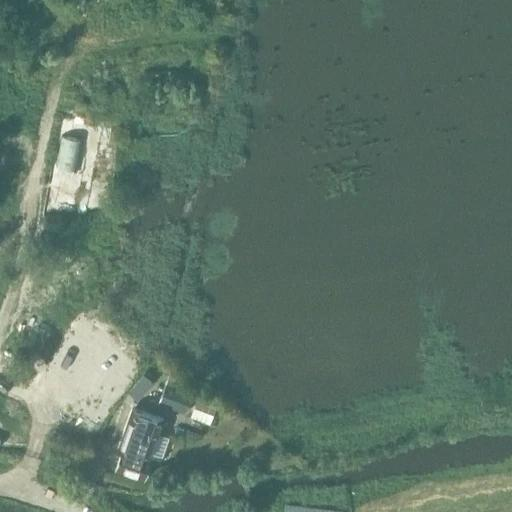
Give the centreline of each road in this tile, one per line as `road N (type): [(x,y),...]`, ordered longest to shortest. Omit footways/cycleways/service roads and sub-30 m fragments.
road 1 (track): [(161,0),(144,37),(83,54),(55,86),(0,329)]
road 2 (track): [(0,374),(41,413),(33,455),(13,491)]
